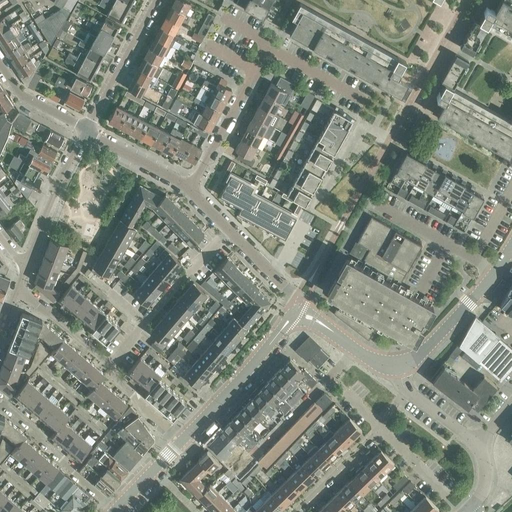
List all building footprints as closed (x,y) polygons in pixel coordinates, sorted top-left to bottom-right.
[(65,20),(76,0),(54,0),(54,2),(61,6),(60,9),(37,23),(51,44),(60,28),(65,20)] [(126,13),(105,2),(101,0),(99,4),(109,9),(106,15),(121,22),(122,23),(126,16),(125,15),(126,13)] [(123,0),(113,0),(113,1),(110,0),(100,0),(101,0),(105,2),(126,13),(127,11),(128,11),(132,4),(123,0)] [(190,3),(185,0),(175,0),(172,6),(185,13),(190,3)] [(269,9),(270,8),(254,0),(235,0),(235,2),(263,18),(268,8),(269,9)] [(254,0),(270,8),(272,9),(274,6),(270,4),(272,0),(254,0)] [(511,2),(508,0),(500,0),(495,11),(487,7),(478,22),(475,20),(460,47),(472,54),(487,27),(488,24),(511,37),(511,2)] [(311,45),(382,85),(403,97),(411,83),(398,76),(400,71),(406,61),(397,57),(397,56),(396,59),(392,57),(391,60),(383,55),(385,53),(385,52),(381,50),(379,53),(372,49),(373,46),(369,44),(368,47),(360,42),(362,40),(358,38),(356,40),(349,36),(350,33),(346,31),(345,34),(337,30),(339,27),(335,25),(333,27),(326,23),(327,20),(304,8),(305,6),(299,2),(291,17),(296,20),(289,33),(291,34),(290,35),(310,47),(311,45)] [(77,15),(82,5),(77,3),(72,12),(77,15)] [(179,23),(185,13),(172,6),(166,17),(179,23)] [(209,13),(204,23),(209,26),(215,16),(209,13)] [(0,19),(0,31),(9,25),(6,21),(11,18),(9,14),(0,19)] [(119,25),(120,25),(105,17),(102,22),(92,17),(90,21),(94,23),(115,34),(116,32),(117,33),(120,26),(119,25)] [(166,17),(161,27),(174,34),(179,23),(166,17)] [(71,23),(67,21),(65,20),(60,28),(66,32),(71,23)] [(27,26),(32,34),(37,31),(31,23),(27,26)] [(113,37),(115,34),(94,23),(94,24),(92,27),(97,31),(95,36),(111,44),(114,37),(113,37)] [(199,31),(205,34),(209,26),(204,23),(199,31)] [(0,43),(20,30),(17,26),(12,29),(9,25),(0,31),(0,43)] [(174,34),(161,27),(155,37),(172,46),(175,39),(183,44),(185,40),(174,34)] [(66,32),(60,29),(56,36),(62,39),(66,32)] [(22,33),(20,30),(0,43),(0,44),(1,45),(0,45),(4,52),(20,42),(17,37),(22,33)] [(32,34),(37,42),(42,39),(37,31),(32,34)] [(107,51),(111,44),(95,36),(88,32),(85,37),(79,34),(77,38),(80,39),(84,42),(105,53),(106,51),(107,51)] [(203,37),(194,32),(192,37),(200,42),(203,37)] [(155,37),(150,47),(163,54),(166,56),(172,46),(155,37)] [(57,49),(61,42),(56,39),(52,46),(57,49)] [(105,55),(104,55),(105,53),(84,42),(80,39),(78,44),(87,49),(85,54),(101,62),(105,55)] [(9,58),(10,60),(25,50),(30,47),(27,42),(23,46),(20,42),(4,52),(8,58),(9,58)] [(195,52),(198,47),(192,44),(189,49),(195,52)] [(11,62),(15,69),(31,58),(28,54),(33,50),(30,47),(25,50),(10,60),(11,61),(11,62)] [(150,47),(144,57),(161,67),(165,60),(167,61),(169,57),(166,56),(163,54),(150,47)] [(96,69),(97,69),(101,62),(85,54),(80,52),(78,57),(69,52),(67,56),(95,71),(96,69)] [(511,115),(510,120),(508,124),(500,120),(501,118),(498,116),(498,115),(496,118),(488,114),(490,111),(486,109),(485,112),(477,107),(478,105),(475,103),(475,102),(474,103),(452,90),(453,87),(453,88),(468,61),(456,54),(441,81),(444,83),(436,98),(444,102),(437,115),(439,116),(438,118),(458,129),(459,127),(508,155),(511,147),(511,126),(511,125),(511,115)] [(94,73),(95,71),(67,56),(65,61),(78,67),(75,72),(90,80),(91,81),(95,74),(94,73)] [(144,57),(139,68),(152,75),(157,77),(162,67),(161,67),(144,57)] [(181,64),(189,68),(192,62),(185,57),(181,64)] [(31,58),(15,69),(27,86),(34,72),(39,62),(37,60),(33,62),(31,58)] [(139,68),(133,78),(146,85),(152,75),(139,68)] [(41,75),(34,72),(27,86),(34,90),(41,75)] [(183,78),(177,75),(172,85),(178,88),(183,78)] [(271,83),(265,94),(280,102),(284,104),(295,84),(280,76),(275,85),(271,83)] [(58,77),(55,83),(63,87),(66,81),(58,77)] [(70,87),(86,95),(91,84),(76,77),(70,87)] [(141,95),(146,85),(133,78),(128,88),(141,95)] [(213,93),(226,100),(231,89),(225,86),(227,82),(221,78),(216,86),(206,80),(203,87),(207,89),(213,93)] [(183,86),(188,89),(192,82),(187,79),(183,86)] [(171,87),(167,96),(173,99),(177,90),(171,87)] [(4,90),(3,88),(0,89),(0,101),(9,96),(5,89),(4,90)] [(220,110),(226,100),(213,93),(207,89),(204,94),(210,98),(207,103),(220,110)] [(64,102),(67,103),(78,109),(81,104),(83,104),(84,101),(83,100),(84,98),(68,90),(67,91),(69,93),(64,102)] [(160,100),(161,92),(151,90),(149,98),(160,100)] [(124,95),(133,99),(135,95),(126,91),(124,95)] [(309,107),(314,93),(307,91),(302,105),(309,107)] [(52,94),(50,98),(57,102),(60,97),(52,94)] [(260,98),(257,104),(259,105),(274,113),(280,102),(265,94),(262,99),(260,98)] [(143,100),(135,95),(133,99),(141,104),(143,100)] [(14,104),(9,96),(0,101),(0,113),(2,112),(14,104)] [(167,96),(162,106),(167,109),(173,99),(167,96)] [(176,99),(171,110),(176,112),(181,101),(176,99)] [(322,102),(316,99),(311,108),(316,111),(322,102)] [(215,120),(220,110),(207,103),(201,100),(199,104),(205,107),(202,113),(215,120)] [(152,110),(154,106),(145,101),(143,105),(152,110)] [(259,105),(253,116),(273,127),(279,116),(274,113),(259,105)] [(108,120),(119,126),(127,111),(116,106),(111,115),(110,114),(109,118),(108,120)] [(163,115),(165,111),(156,106),(154,110),(163,115)] [(334,108),(329,118),(347,129),(353,119),(334,108)] [(190,120),(209,131),(215,120),(202,113),(196,110),(190,120)] [(137,117),(127,111),(119,126),(130,131),(137,117)] [(12,122),(6,118),(2,112),(0,113),(0,152),(2,148),(5,143),(8,136),(11,124),(12,122)] [(167,112),(165,116),(174,121),(176,117),(167,112)] [(18,113),(12,122),(11,124),(24,131),(31,119),(20,113),(18,113)] [(293,124),(297,126),(304,115),(303,114),(299,113),(293,124)] [(253,116),(247,127),(262,135),(267,138),(273,127),(253,116)] [(140,137),(148,122),(137,117),(130,131),(140,137)] [(185,126),(187,122),(178,118),(176,122),(179,123),(185,126)] [(329,118),(323,128),(342,138),(347,129),(329,118)] [(30,135),(37,122),(31,119),(24,131),(30,135)] [(159,128),(148,122),(140,137),(151,143),(159,128)] [(62,140),(64,137),(39,123),(36,128),(44,132),(44,131),(49,134),(46,140),(58,147),(59,146),(61,145),(63,141),(62,140)] [(188,128),(197,132),(199,129),(190,124),(188,128)] [(291,136),(297,126),(293,124),(288,134),(291,136)] [(169,133),(162,148),(173,154),(174,152),(174,151),(180,139),(181,138),(183,133),(173,127),(169,133)] [(244,133),(241,138),(260,149),(262,145),(265,144),(267,138),(262,135),(247,127),(247,128),(246,127),(244,129),(243,131),(243,133),(244,133)] [(151,143),(162,148),(169,133),(159,128),(151,143)] [(337,147),(342,138),(323,128),(318,137),(337,147)] [(208,133),(199,129),(197,132),(206,137),(208,133)] [(13,139),(18,142),(21,137),(16,134),(13,139)] [(288,134),(281,145),(285,148),(291,136),(288,134)] [(331,157),(337,147),(318,137),(313,146),(331,157)] [(191,143),(181,138),(180,139),(174,151),(174,152),(184,157),(191,143)] [(241,138),(235,150),(239,152),(237,157),(251,165),(252,166),(254,160),(250,158),(254,151),(258,153),(260,149),(241,138)] [(55,156),(56,154),(56,152),(57,151),(43,144),(41,148),(27,141),(25,146),(31,148),(52,160),(54,157),(55,156)] [(201,149),(191,143),(184,157),(194,162),(195,161),(196,161),(198,157),(197,157),(201,149)] [(278,159),(279,159),(285,148),(281,145),(275,157),(278,159)] [(313,146),(308,156),(326,166),(331,157),(313,146)] [(52,160),(31,148),(26,157),(20,153),(17,157),(41,170),(46,173),(48,169),(49,170),(51,165),(50,165),(51,164),(50,164),(52,160)] [(401,187),(405,178),(416,157),(406,151),(390,181),(401,187)] [(20,181),(17,186),(26,197),(32,187),(36,189),(38,185),(39,186),(41,182),(40,181),(41,179),(37,177),(41,170),(17,157),(14,156),(10,165),(20,170),(16,178),(20,181)] [(308,156),(302,165),(321,176),(326,166),(308,156)] [(414,184),(425,164),(426,163),(426,162),(427,160),(424,159),(423,161),(416,157),(405,178),(414,184)] [(431,167),(425,164),(414,184),(424,189),(435,170),(436,168),(435,168),(437,166),(433,164),(431,167)] [(302,165),(297,175),(316,185),(321,176),(302,165)] [(443,169),(441,173),(435,170),(424,189),(434,194),(445,173),(446,171),(443,169)] [(451,177),(445,173),(434,194),(443,200),(455,179),(455,178),(456,177),(452,175),(451,177)] [(227,181),(219,195),(224,198),(237,204),(241,206),(237,213),(242,215),(255,222),(263,227),(276,233),(284,238),(296,217),(295,216),(250,192),(253,186),(231,174),(227,181)] [(297,175),(292,184),(310,195),(316,185),(297,175)] [(443,200),(453,205),(464,186),(464,184),(465,184),(464,184),(465,182),(462,180),(461,182),(455,179),(443,200)] [(305,204),(310,195),(292,184),(286,194),(288,195),(293,198),(299,201),(303,203),(305,204)] [(140,185),(133,198),(144,204),(145,202),(153,207),(162,198),(162,197),(140,185)] [(463,210),(473,191),(474,190),(475,187),(472,185),(470,189),(464,186),(453,205),(462,210),(463,210)] [(483,197),(473,191),(463,210),(462,210),(457,218),(468,224),(483,197)] [(165,194),(162,197),(162,198),(153,207),(160,214),(174,201),(173,202),(165,194)] [(6,196),(4,198),(0,200),(0,214),(14,204),(7,195),(6,196)] [(131,225),(144,204),(133,198),(120,219),(131,225)] [(160,214),(168,222),(181,209),(173,202),(174,201),(160,214)] [(188,217),(181,209),(168,222),(176,230),(189,217),(189,216),(188,217)] [(341,299),(333,312),(368,339),(379,320),(413,340),(421,326),(417,324),(421,317),(425,319),(433,305),(398,286),(421,244),(371,216),(357,242),(369,249),(360,265),(346,257),(338,272),(341,274),(339,278),(336,276),(327,292),(341,299)] [(189,217),(176,230),(183,238),(196,225),(189,217)] [(19,219),(6,229),(15,240),(23,234),(19,229),(24,225),(19,219)] [(120,219),(115,229),(130,238),(136,228),(131,225),(120,219)] [(146,221),(142,225),(146,229),(150,225),(146,221)] [(150,225),(146,229),(155,236),(159,232),(150,225)] [(204,233),(196,225),(183,238),(191,245),(204,233)] [(125,247),(130,238),(115,229),(109,238),(109,237),(109,238),(125,247)] [(163,235),(159,232),(155,236),(159,240),(163,235)] [(68,245),(51,238),(47,247),(65,254),(68,245)] [(108,238),(109,238),(104,248),(120,257),(125,247),(109,238),(108,238)] [(141,244),(146,248),(149,244),(145,240),(141,244)] [(156,240),(148,249),(152,252),(160,244),(156,240)] [(171,242),(167,247),(171,250),(175,246),(171,242)] [(142,252),(146,248),(141,244),(138,248),(142,252)] [(179,249),(175,246),(171,250),(175,254),(179,249)] [(62,262),(65,254),(47,247),(44,255),(62,262)] [(114,266),(120,257),(104,248),(99,257),(98,256),(114,266)] [(153,253),(152,252),(148,249),(145,253),(149,257),(153,253)] [(158,257),(162,260),(175,272),(183,264),(165,249),(158,257)] [(0,254),(0,271),(6,274),(9,267),(5,262),(0,254)] [(58,270),(62,262),(44,255),(41,264),(58,270)] [(98,257),(97,260),(93,266),(109,276),(114,266),(98,256),(98,257)] [(127,261),(132,265),(135,261),(131,257),(127,261)] [(215,270),(223,278),(236,265),(228,257),(215,270)] [(162,260),(155,268),(169,281),(168,280),(175,272),(162,260)] [(128,269),(132,265),(127,261),(123,265),(128,269)] [(142,265),(138,261),(134,265),(139,269),(142,265)] [(38,272),(55,279),(58,270),(41,264),(38,272)] [(135,273),(139,269),(134,265),(131,269),(135,273)] [(243,272),(236,265),(223,278),(230,285),(244,272),(243,272)] [(76,268),(70,275),(73,277),(80,270),(76,268)] [(89,278),(94,273),(88,268),(84,273),(89,278)] [(169,281),(155,268),(148,277),(161,288),(168,280),(169,281)] [(120,278),(124,273),(120,270),(116,274),(120,278)] [(52,287),(55,279),(38,272),(34,281),(37,282),(34,285),(53,301),(59,294),(52,287)] [(244,272),(230,285),(238,293),(251,280),(243,273),(244,272)] [(128,277),(124,273),(120,278),(124,282),(128,277)] [(80,274),(78,277),(85,283),(87,280),(80,274)] [(0,288),(6,291),(10,280),(0,275),(0,288)] [(67,285),(73,277),(70,275),(64,282),(67,285)] [(148,277),(140,285),(155,297),(154,296),(161,288),(148,277)] [(200,284),(209,292),(213,287),(209,284),(204,280),(200,284)] [(246,301),(249,298),(258,288),(251,280),(238,293),(246,301)] [(193,282),(186,290),(200,302),(207,294),(193,282)] [(60,307),(62,309),(78,291),(71,284),(57,300),(62,304),(60,307)] [(155,297),(140,285),(133,293),(147,305),(154,297),(155,297)] [(509,313),(509,312),(511,309),(511,287),(510,286),(500,305),(509,313)] [(221,294),(213,287),(209,292),(217,299),(221,294)] [(249,298),(253,302),(251,305),(261,313),(270,302),(258,289),(259,288),(258,288),(249,298)] [(193,310),(200,302),(186,290),(179,298),(178,298),(193,310)] [(78,291),(62,309),(65,312),(67,309),(71,313),(85,297),(78,291)] [(217,299),(225,306),(229,302),(221,294),(217,299)] [(73,319),(76,321),(92,302),(85,297),(71,313),(76,316),(73,319)] [(172,307),(186,318),(193,310),(178,298),(179,299),(172,307)] [(219,304),(216,301),(208,310),(212,313),(219,304)] [(79,323),(81,321),(85,324),(99,308),(92,302),(76,321),(79,323)] [(229,302),(225,306),(229,310),(233,305),(229,302)] [(251,305),(238,320),(247,329),(261,313),(251,305)] [(226,310),(221,306),(218,310),(222,314),(226,310)] [(179,327),(186,318),(172,307),(165,315),(164,314),(179,327)] [(92,331),(92,330),(106,314),(99,308),(85,324),(89,328),(87,331),(90,333),(92,331)] [(25,333),(35,337),(36,334),(42,320),(22,312),(15,330),(25,333)] [(204,313),(201,317),(205,321),(209,317),(204,313)] [(120,326),(106,314),(92,330),(92,331),(101,338),(99,340),(104,344),(120,326)] [(158,323),(172,335),(179,327),(164,314),(165,315),(158,323)] [(499,380),(501,381),(511,367),(511,348),(499,338),(500,336),(475,315),(459,345),(499,380)] [(197,321),(202,325),(205,321),(201,317),(197,321)] [(238,320),(234,317),(226,325),(241,337),(240,337),(247,329),(238,320)] [(215,322),(210,318),(207,322),(212,326),(215,322)] [(61,337),(42,320),(36,334),(42,336),(53,346),(61,337)] [(208,331),(212,326),(207,322),(203,327),(200,331),(204,335),(208,331)] [(164,343),(172,335),(158,323),(151,331),(157,337),(153,342),(151,345),(160,353),(162,350),(166,345),(164,343)] [(226,325),(219,333),(233,345),(240,337),(241,338),(241,337),(226,325)] [(21,342),(25,333),(15,330),(13,329),(11,335),(13,336),(12,338),(21,342)] [(186,333),(191,337),(195,333),(190,329),(186,333)] [(196,335),(193,339),(197,343),(201,339),(204,335),(200,331),(196,335)] [(12,338),(9,347),(26,353),(26,354),(28,355),(35,337),(25,333),(21,342),(12,338)] [(187,341),(191,337),(186,333),(183,337),(187,341)] [(226,353),(233,345),(219,333),(212,341),(227,354),(226,353)] [(298,349),(308,360),(317,368),(329,356),(309,337),(298,349)] [(63,338),(51,352),(58,359),(70,344),(63,338)] [(197,343),(193,339),(189,343),(194,347),(197,343)] [(212,341),(205,350),(219,361),(226,353),(227,354),(212,341)] [(40,342),(30,366),(34,369),(50,351),(40,342)] [(77,350),(70,344),(58,359),(65,365),(77,350)] [(9,347),(6,353),(6,355),(23,362),(26,354),(26,353),(9,347)] [(181,349),(177,354),(180,356),(181,357),(185,353),(181,349)] [(84,356),(77,350),(65,365),(72,370),(84,356)] [(212,369),(219,361),(205,350),(198,358),(213,370),(212,369)] [(459,354),(454,350),(449,355),(454,359),(459,354)] [(480,364),(464,351),(460,356),(476,368),(480,364)] [(6,355),(2,363),(20,370),(23,362),(6,355)] [(91,362),(85,357),(84,356),(72,370),(79,376),(91,362)] [(131,382),(147,364),(140,358),(126,374),(131,377),(128,380),(131,382)] [(198,358),(191,366),(205,378),(212,370),(213,370),(198,358)] [(288,359),(281,367),(305,391),(306,392),(316,381),(305,370),(303,371),(289,358),(288,359)] [(40,365),(46,370),(49,367),(43,362),(40,365)] [(98,368),(91,362),(79,376),(85,382),(98,368)] [(2,363),(0,369),(0,372),(17,378),(20,370),(2,363)] [(154,370),(147,364),(131,382),(134,385),(136,382),(140,386),(154,370)] [(34,369),(30,366),(26,372),(29,375),(34,369)] [(198,386),(205,378),(191,366),(184,374),(182,372),(178,377),(187,385),(191,380),(198,386)] [(497,386),(495,384),(483,375),(472,388),(443,366),(432,381),(467,408),(470,404),(477,409),(497,386)] [(281,367),(274,374),(291,392),(298,384),(281,367)] [(105,374),(99,369),(98,368),(85,382),(92,388),(100,380),(105,374)] [(142,392),(145,394),(159,378),(161,376),(154,370),(140,386),(144,389),(142,392)] [(13,387),(17,378),(0,372),(0,388),(9,396),(16,389),(13,387)] [(274,374),(266,382),(284,399),(291,392),(274,374)] [(166,384),(159,378),(145,394),(154,402),(152,404),(157,408),(159,406),(158,406),(172,390),(166,384)] [(16,402),(19,405),(35,386),(27,380),(14,396),(18,400),(16,402)] [(106,385),(100,380),(92,388),(87,393),(94,400),(106,385)] [(266,382),(259,389),(282,412),(284,414),(291,406),(287,402),(284,399),(266,382)] [(101,405),(113,391),(106,385),(94,400),(101,405)] [(41,392),(35,386),(19,405),(21,407),(24,404),(28,408),(41,392)] [(298,388),(293,394),(298,399),(303,393),(298,388)] [(259,389),(252,397),(277,421),(278,420),(280,418),(278,416),(282,412),(259,389)] [(186,402),(172,390),(158,406),(159,406),(173,418),(186,402)] [(120,397),(113,391),(101,405),(108,411),(120,397)] [(48,398),(41,392),(28,408),(32,411),(30,414),(32,416),(48,398)] [(331,400),(324,392),(315,400),(323,408),(331,400)] [(122,398),(120,397),(108,411),(105,414),(108,416),(111,414),(115,417),(127,403),(122,398)] [(245,404),(270,428),(271,427),(276,422),(277,421),(252,397),(245,404)] [(292,397),(287,402),(291,406),(296,401),(292,397)] [(41,420),(55,404),(48,398),(32,416),(35,419),(37,416),(41,420)] [(314,402),(308,408),(316,415),(322,409),(314,402)] [(62,409),(55,404),(41,420),(46,423),(43,426),(46,428),(62,409)] [(245,404),(237,412),(263,436),(266,433),(270,428),(245,404)] [(130,406),(118,420),(120,421),(122,423),(135,413),(130,406)] [(311,421),(316,415),(308,408),(303,414),(311,421)] [(69,416),(69,415),(62,409),(46,428),(49,430),(51,428),(55,431),(64,421),(69,416)] [(230,419),(256,443),(263,436),(237,412),(230,419)] [(305,427),(311,421),(303,414),(297,419),(305,427)] [(120,434),(142,453),(154,439),(154,436),(138,415),(124,425),(122,423),(120,421),(118,420),(112,427),(116,431),(120,434)] [(4,417),(2,423),(0,428),(0,431),(5,433),(12,424),(4,417)] [(349,418),(341,426),(353,438),(362,430),(349,418)] [(230,419),(223,427),(248,451),(253,446),(256,443),(230,419)] [(291,425),(299,433),(305,427),(297,419),(291,425)] [(71,427),(64,421),(55,431),(50,437),(54,441),(52,443),(55,446),(71,427)] [(318,424),(315,421),(310,426),(313,429),(318,424)] [(107,427),(101,422),(99,425),(105,430),(107,427)] [(271,427),(270,428),(272,431),(278,425),(276,422),(271,427)] [(12,424),(5,433),(11,439),(19,430),(12,424)] [(294,439),(299,433),(291,425),(286,431),(294,439)] [(341,426),(333,433),(346,446),(353,438),(341,426)] [(78,433),(71,427),(55,446),(57,448),(60,445),(64,449),(78,433)] [(110,438),(116,431),(112,427),(106,434),(110,438)] [(216,434),(241,458),(248,451),(223,427),(216,434)] [(11,439),(16,443),(22,436),(24,434),(19,430),(11,439)] [(286,431),(280,437),(288,445),(294,439),(286,431)] [(66,455),(68,457),(84,439),(78,433),(64,449),(68,452),(66,455)] [(338,453),(346,446),(333,433),(326,441),(338,453)] [(124,443),(120,447),(136,460),(142,453),(120,434),(119,435),(121,437),(119,439),(124,443)] [(205,446),(230,470),(241,458),(216,434),(205,446)] [(11,452),(18,458),(31,444),(22,436),(16,443),(18,444),(11,452)] [(283,450),(288,445),(280,437),(275,443),(283,450)] [(84,439),(68,457),(71,460),(73,457),(78,461),(92,445),(84,439)] [(100,440),(98,443),(102,447),(105,450),(107,449),(108,447),(100,440)] [(326,441),(318,448),(330,461),(338,453),(326,441)] [(105,450),(102,447),(98,443),(90,452),(93,454),(96,457),(101,461),(117,475),(120,478),(128,469),(105,450)] [(277,456),(283,450),(275,443),(269,449),(277,456)] [(37,450),(31,444),(18,458),(25,464),(37,450)] [(136,460),(120,447),(120,446),(117,450),(110,444),(108,447),(107,449),(129,468),(136,460)] [(330,461),(318,448),(315,445),(307,453),(310,456),(322,468),(330,461)] [(263,454),(271,462),(277,456),(269,449),(263,454)] [(44,456),(43,455),(37,450),(25,464),(32,470),(44,456)] [(381,450),(373,458),(386,471),(394,463),(381,450)] [(199,460),(208,469),(207,469),(210,472),(219,463),(207,451),(198,459),(199,460)] [(240,479),(247,472),(258,460),(251,453),(248,451),(241,458),(230,470),(240,479)] [(283,460),(288,455),(285,452),(280,457),(283,460)] [(93,454),(87,462),(114,485),(120,478),(117,475),(101,461),(96,457),(93,454)] [(263,454),(258,460),(266,468),(271,462),(263,454)] [(51,462),(44,456),(32,470),(39,476),(51,462)] [(310,456),(303,464),(315,476),(322,468),(310,456)] [(386,471),(373,458),(365,465),(378,479),(386,471)] [(179,479),(193,493),(194,492),(197,496),(198,495),(199,495),(207,487),(206,487),(198,478),(207,469),(208,469),(199,460),(195,464),(195,463),(179,479)] [(58,468),(56,466),(51,462),(39,476),(46,482),(58,468)] [(93,482),(103,491),(106,494),(114,485),(111,483),(87,462),(79,470),(82,473),(85,475),(89,470),(92,472),(91,472),(97,478),(93,482)] [(315,476),(303,464),(295,471),(307,484),(315,476)] [(365,465),(357,473),(370,486),(378,479),(365,465)] [(53,511),(58,507),(72,491),(77,484),(59,468),(33,499),(37,502),(43,507),(48,511),(53,511)] [(295,471),(287,479),(299,491),(307,484),(295,471)] [(370,486),(357,473),(349,481),(362,494),(370,486)] [(404,474),(396,482),(400,486),(409,478),(404,474)] [(299,491),(287,479),(279,486),(291,499),(299,491)] [(349,481),(342,488),(355,501),(362,494),(349,481)] [(407,493),(415,485),(411,481),(402,489),(407,493)] [(197,496),(205,504),(218,492),(210,483),(206,487),(207,487),(199,495),(198,495),(197,496)] [(72,491),(86,502),(91,496),(77,484),(72,491)] [(279,486),(271,494),(284,506),(291,499),(279,486)] [(355,501),(342,488),(334,496),(347,509),(355,501)] [(63,511),(77,511),(86,502),(72,491),(58,507),(63,511)] [(260,498),(264,501),(274,511),(277,511),(284,506),(271,494),(268,491),(260,498)] [(205,504),(213,511),(225,499),(218,492),(205,504)] [(0,511),(4,511),(14,502),(7,496),(0,503),(0,511)] [(334,496),(326,503),(334,511),(343,511),(347,509),(334,496)] [(425,496),(417,504),(425,511),(435,511),(438,509),(425,496)] [(213,511),(228,511),(233,507),(225,499),(213,511)] [(256,509),(258,511),(274,511),(264,501),(256,509)] [(16,511),(21,507),(14,502),(4,511),(16,511)] [(318,511),(319,511),(334,511),(326,503),(318,511)]
